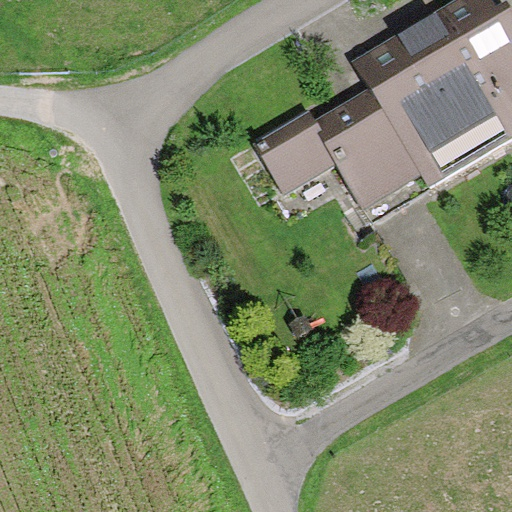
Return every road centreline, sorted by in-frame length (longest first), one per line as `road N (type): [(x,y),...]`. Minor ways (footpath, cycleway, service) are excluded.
road 1 (residential): [(292,0),(230,37),(137,121),(130,166),(136,200),(267,511)]
road 2 (track): [(137,121),(0,100)]
